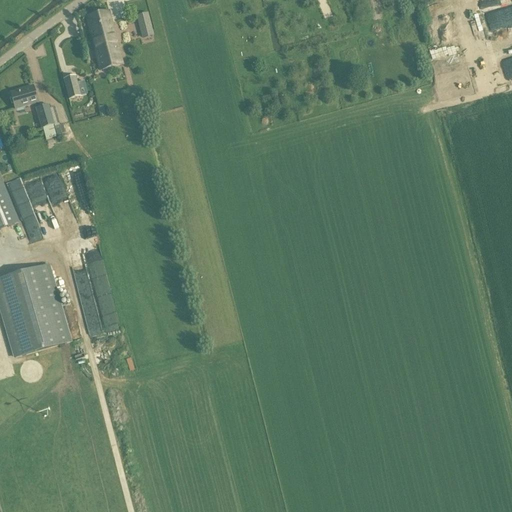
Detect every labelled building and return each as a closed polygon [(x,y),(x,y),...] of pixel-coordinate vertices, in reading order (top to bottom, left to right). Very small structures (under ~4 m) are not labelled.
[(95,26),(96,26),(100,25),(102,32),(105,31),(107,38),(104,39),(112,68),(123,65),(116,36),(123,34),(121,29),(114,31),(109,13),(93,17),(95,26)] [(142,39),(154,36),(148,14),(136,17),(142,39)] [(95,26),(93,17),(87,18),(91,32),(96,54),(100,71),(112,68),(104,39),(107,38),(105,31),(102,32),(100,25),(96,26),(95,26)] [(137,22),(129,23),(132,39),(140,38),(137,22)] [(75,77),(64,80),(69,100),(80,97),(77,83),(75,77)] [(84,81),(77,83),(80,97),(88,95),(84,81)] [(16,110),(38,103),(33,87),(11,93),(16,110)] [(123,93),(127,110),(143,106),(139,89),(123,93)] [(54,126),(48,104),(35,107),(42,129),(54,126)] [(0,231),(19,223),(0,176),(0,231)] [(21,178),(8,183),(12,195),(25,190),(21,178)] [(40,180),(29,183),(35,203),(46,200),(40,180)] [(102,331),(118,327),(101,250),(84,254),(102,331)] [(48,267),(0,280),(0,304),(15,359),(69,344),(48,267)]
